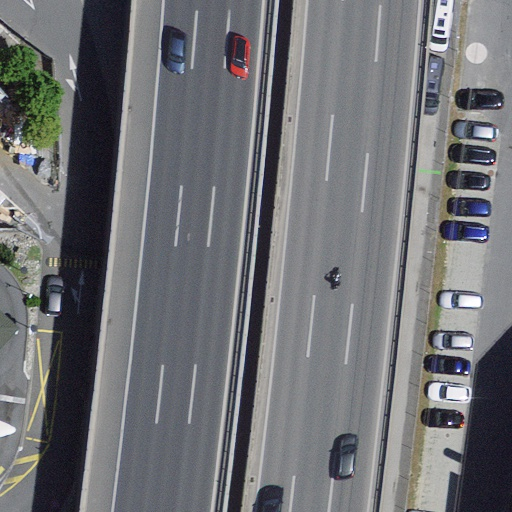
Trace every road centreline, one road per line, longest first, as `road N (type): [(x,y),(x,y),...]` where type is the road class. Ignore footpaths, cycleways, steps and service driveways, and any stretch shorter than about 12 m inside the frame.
road 1 (motorway): [(214,0),(162,511)]
road 2 (motorway): [(310,511),(361,0)]
